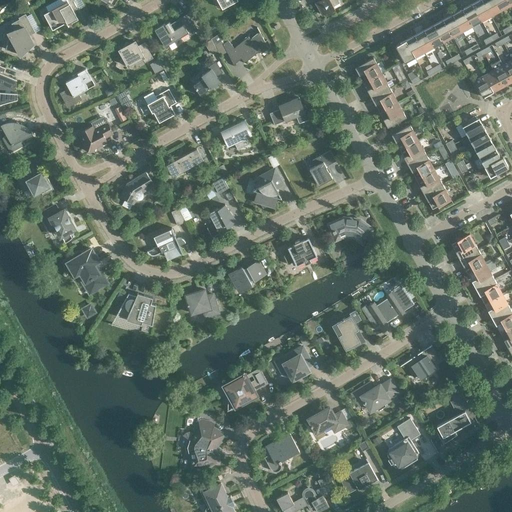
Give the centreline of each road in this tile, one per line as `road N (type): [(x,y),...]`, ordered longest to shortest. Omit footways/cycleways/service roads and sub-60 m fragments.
road 1 (residential): [(375,180),(174,274),(148,277),(121,254),(83,183)]
road 2 (residential): [(263,511),(242,465),(252,429),(448,312)]
road 3 (residential): [(83,183),(41,100),(41,79),(53,62),(163,0)]
road 4 (residential): [(83,183),(257,87)]
road 5 (residential): [(511,428),(375,511)]
road 6 (residential): [(315,69),(436,0)]
road 7 (residential): [(511,428),(448,312)]
road 8 (residential): [(375,180),(315,69)]
